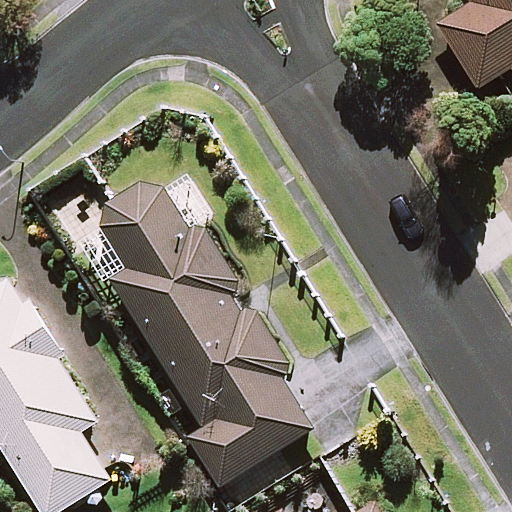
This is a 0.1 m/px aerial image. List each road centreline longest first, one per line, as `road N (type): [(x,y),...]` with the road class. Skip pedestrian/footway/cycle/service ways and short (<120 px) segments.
road 1 (residential): [(511,429),(256,0)]
road 2 (residential): [(171,0),(118,28),(0,128)]
